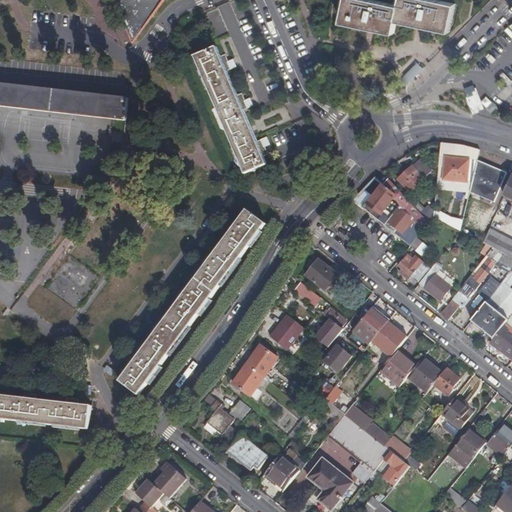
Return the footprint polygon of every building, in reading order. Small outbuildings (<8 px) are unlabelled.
[(112,0),(132,44),(164,0),(161,0),(137,0),(133,0),(112,0)] [(434,0),(400,0),(400,6),(370,0),(348,0),(344,22),(357,25),(358,23),(367,25),(367,28),(376,30),(376,27),(394,31),(397,18),(416,23),(415,25),(424,27),(425,24),(434,26),(434,29),(447,32),(453,4),(434,0)] [(245,174),(267,165),(260,149),(258,144),(263,142),(260,137),(256,139),(243,109),(242,105),(246,103),(243,97),(238,99),(226,70),(225,66),(229,64),(226,58),(222,60),(217,48),(195,57),(245,174)] [(419,63),(403,77),(409,84),(425,69),(419,63)] [(0,107),(126,122),(129,99),(0,84),(0,107)] [(473,114),(485,110),(478,87),(466,91),(473,114)] [(271,134),(281,157),(308,146),(298,123),(271,134)] [(478,161),(478,160),(480,150),(460,145),(441,142),(439,168),(445,168),(444,179),(467,182),(470,160),(478,161)] [(477,165),(470,192),(495,202),(508,172),(478,160),(478,161),(477,165)] [(424,179),(412,166),(398,180),(410,193),(424,179)] [(355,201),(411,246),(417,238),(429,223),(421,214),(400,191),(397,195),(378,180),(374,181),(363,192),(355,201)] [(504,199),(498,212),(504,214),(509,201),(504,199)] [(434,217),(435,212),(429,206),(421,214),(429,223),(434,217)] [(139,397),(267,225),(247,211),(239,222),(236,226),(232,223),(228,228),(233,231),(213,256),(211,260),(207,257),(203,262),(207,265),(188,290),(185,294),(182,291),(178,296),(182,299),(163,325),(160,328),(156,326),(152,331),(156,334),(137,359),(134,363),(131,360),(127,365),(131,368),(120,382),(139,397)] [(461,229),(464,221),(451,217),(449,225),(461,229)] [(485,243),(487,244),(494,247),(511,257),(511,239),(491,228),(485,243)] [(417,238),(411,246),(423,255),(429,247),(417,238)] [(494,247),(487,244),(482,251),(488,255),(494,247)] [(511,257),(494,247),(488,255),(471,276),(465,284),(475,291),(498,260),(511,268),(511,257)] [(337,277),(328,269),(330,267),(313,255),(305,266),(311,271),(307,276),(326,292),(337,277)] [(399,266),(404,270),(401,273),(408,279),(411,276),(418,282),(430,268),(417,256),(414,260),(409,255),(399,266)] [(441,268),(435,263),(419,284),(441,302),(452,288),(435,275),(441,268)] [(322,299),(302,283),(295,292),(315,307),(322,299)] [(456,302),(452,300),(441,314),(448,321),(458,308),(454,305),(456,302)] [(472,322),(493,339),(509,320),(487,303),(472,322)] [(354,331),(370,345),(390,320),(374,307),(354,331)] [(330,320),(316,337),(329,348),(343,330),(341,328),(346,322),(330,308),(324,315),(330,320)] [(288,315),(271,338),(288,351),(305,328),(288,315)] [(511,330),(508,327),(493,345),(511,359),(511,330)] [(330,348),(320,359),(338,374),(353,356),(335,342),(330,348)] [(261,347),(247,366),(265,379),(279,359),(261,347)] [(382,370),(401,386),(409,377),(417,366),(398,351),(382,370)] [(409,377),(428,393),(434,385),(442,374),(423,358),(417,366),(409,377)] [(265,379),(247,366),(234,384),(251,398),(265,379)] [(447,368),(442,374),(434,385),(448,397),(454,390),(453,389),(460,379),(447,368)] [(348,373),(340,383),(346,387),(354,377),(348,373)] [(340,383),(336,387),(356,402),(359,398),(346,387),(340,383)] [(331,393),(326,400),(346,415),(353,406),(356,402),(336,387),(331,393)] [(326,390),(307,414),(312,417),(320,408),(326,400),(331,393),(326,390)] [(0,419),(89,430),(91,407),(78,405),(74,405),(74,400),(68,399),(67,404),(36,400),(32,400),(32,395),(25,395),(25,399),(0,395),(0,419)] [(455,397),(442,414),(461,429),(470,417),(466,413),(470,409),(455,397)] [(217,400),(215,402),(211,408),(216,412),(207,422),(223,435),(235,419),(239,423),(250,409),(241,401),(230,415),(220,407),(222,404),(217,400)] [(326,400),(320,408),(339,423),(346,415),(326,400)] [(353,406),(346,415),(365,431),(372,422),(353,406)] [(307,414),(288,437),(293,441),(297,436),(312,417),(307,414)] [(339,423),(330,435),(350,451),(365,431),(346,415),(339,423)] [(372,422),(365,431),(385,446),(391,438),(372,422)] [(499,453),(503,457),(511,446),(511,433),(503,425),(488,444),(499,453)] [(469,429),(457,444),(474,458),(485,445),(477,439),(479,436),(469,429)] [(385,446),(365,431),(350,451),(375,471),(384,460),(391,451),(385,446)] [(243,433),(228,452),(251,471),(255,467),(259,470),(269,458),(252,444),(254,442),(243,433)] [(486,443),(479,436),(477,439),(485,445),(486,443)] [(283,458),(281,456),(278,460),(266,475),(286,490),(301,472),(291,464),(297,456),(290,450),(283,458)] [(404,462),(391,451),(384,460),(396,469),(397,467),(402,471),(398,477),(394,474),(389,480),(396,485),(410,467),(404,462)] [(417,471),(422,465),(410,456),(406,462),(417,471)] [(310,499),(336,468),(324,459),(309,478),(320,487),(310,499)] [(155,486),(166,495),(171,499),(188,480),(168,463),(161,470),(165,475),(155,486)] [(336,468),(310,499),(326,511),(330,511),(354,483),(336,468)] [(139,511),(158,511),(154,508),(166,495),(155,486),(149,481),(138,494),(147,502),(139,511)] [(511,511),(511,486),(498,504),(507,511),(511,511)] [(468,501),(450,488),(445,495),(448,497),(462,509),(467,502),(468,501)] [(214,511),(202,501),(192,511),(214,511)] [(467,502),(462,509),(466,511),(478,511),(479,511),(467,502)]
